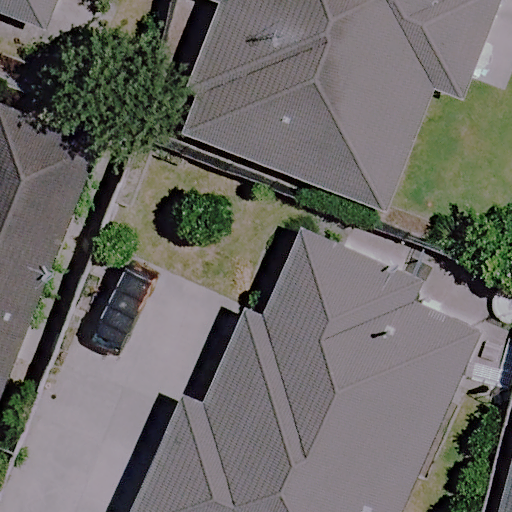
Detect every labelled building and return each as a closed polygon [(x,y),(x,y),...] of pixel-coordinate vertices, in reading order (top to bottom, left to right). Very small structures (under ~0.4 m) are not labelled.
[(0,0),(0,11),(44,30),(56,0),(0,0)] [(211,0),(183,94),(190,97),(177,143),(389,207),(425,87),(457,97),(486,0),(211,0)] [(0,383),(94,146),(0,108),(0,383)] [(191,390),(177,384),(122,511),(396,511),(476,325),(397,291),(403,276),(278,222),(226,343),(213,338),(191,390)] [(511,511),(511,469),(499,511),(511,511)]
